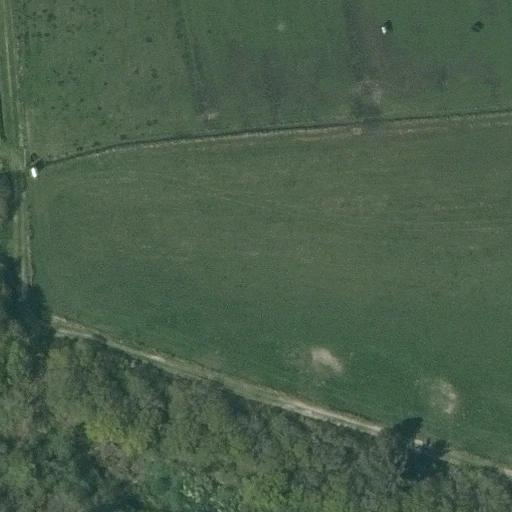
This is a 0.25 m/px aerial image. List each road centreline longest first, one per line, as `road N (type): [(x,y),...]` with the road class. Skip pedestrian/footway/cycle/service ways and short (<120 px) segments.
road 1 (track): [(46,326),(511,478)]
road 2 (track): [(46,326),(8,0)]
